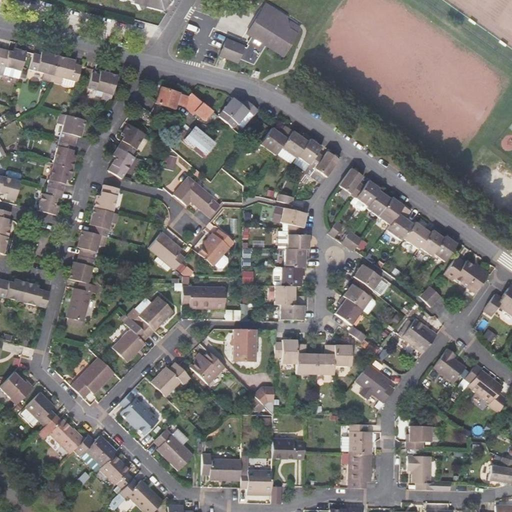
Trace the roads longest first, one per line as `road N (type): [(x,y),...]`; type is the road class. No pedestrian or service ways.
road 1 (residential): [(384,497),(314,494),(269,511),(203,509),(94,415)]
road 2 (residential): [(327,265),(310,326),(182,327),(94,415)]
road 3 (residential): [(150,60),(263,92),(349,153)]
road 4 (residential): [(454,327),(386,414),(384,497)]
road 5 (residential): [(349,153),(505,263)]
road 6 (residential): [(94,415),(74,412),(32,369),(56,283)]
road 7 (residential): [(0,22),(150,60)]
road 8 (residential): [(511,489),(480,498),(384,497)]
road 9 (residential): [(89,167),(150,60)]
